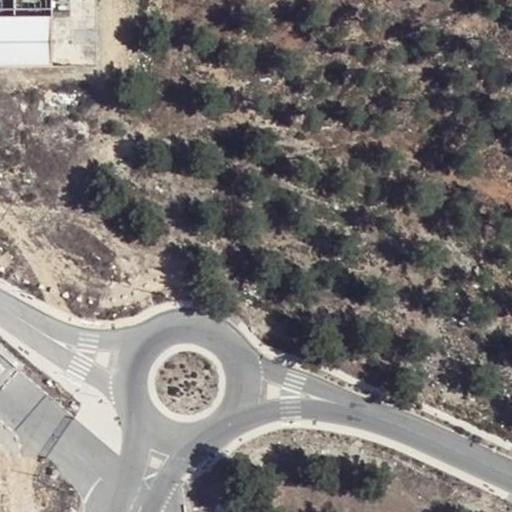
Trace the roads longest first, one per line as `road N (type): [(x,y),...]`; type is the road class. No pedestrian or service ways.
road 1 (unclassified): [(511,478),(348,407)]
road 2 (unclassified): [(17,317),(130,406)]
road 3 (unclassified): [(144,340),(87,338),(17,317)]
